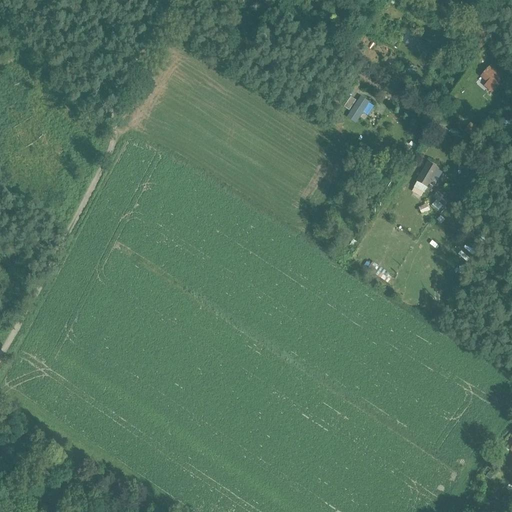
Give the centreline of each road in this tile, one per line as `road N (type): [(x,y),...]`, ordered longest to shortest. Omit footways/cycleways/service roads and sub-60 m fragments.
road 1 (track): [(0,360),(112,143),(120,90),(186,0)]
road 2 (track): [(257,0),(505,173),(471,220)]
